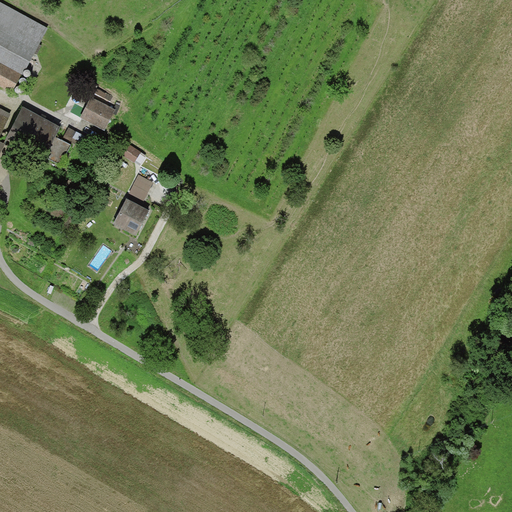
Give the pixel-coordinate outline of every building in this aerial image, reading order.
[(48,27),(0,2),(0,86),(10,92),(19,76),(22,78),(48,27)] [(114,109),(90,96),(80,115),(104,128),(114,109)] [(58,126),(21,107),(6,137),(59,164),(69,143),(84,151),(91,138),(69,126),(62,139),(53,135),(58,126)] [(0,139),(12,116),(0,109),(0,139)] [(145,155),(129,145),(123,155),(139,165),(145,155)] [(153,181),(138,174),(129,192),(144,199),(153,181)] [(85,184),(71,175),(66,184),(80,193),(85,184)] [(148,210),(125,199),(113,223),(136,234),(148,210)] [(36,242),(28,238),(26,243),(33,247),(36,242)]
